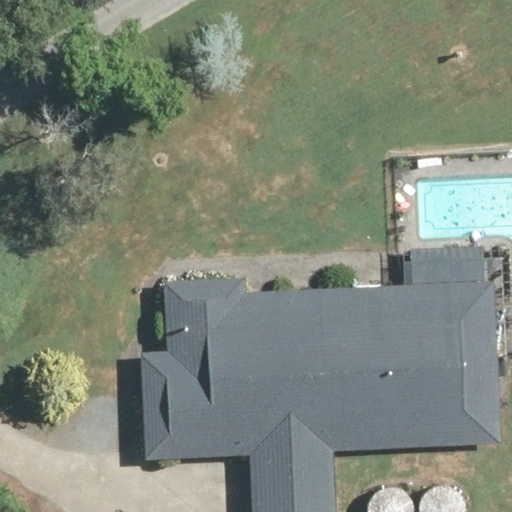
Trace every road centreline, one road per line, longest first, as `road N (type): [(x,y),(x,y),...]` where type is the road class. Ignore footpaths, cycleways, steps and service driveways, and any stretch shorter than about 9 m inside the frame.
road 1 (unknown): [(185,0),(0,102)]
road 2 (unknown): [(0,438),(47,481),(134,511)]
